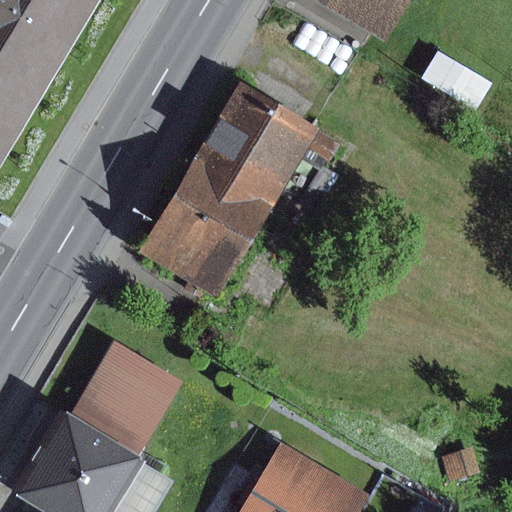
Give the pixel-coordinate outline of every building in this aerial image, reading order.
[(0,0),(0,155),(92,0),(0,0)] [(307,0),(378,44),(405,0),(307,0)] [(335,128),(255,78),(147,249),(228,299),(335,128)] [(185,388),(113,348),(77,413),(149,453),(185,388)] [(160,511),(176,486),(60,416),(12,497),(37,511),(160,511)] [(362,511),(368,502),(275,451),(241,511),(362,511)]
